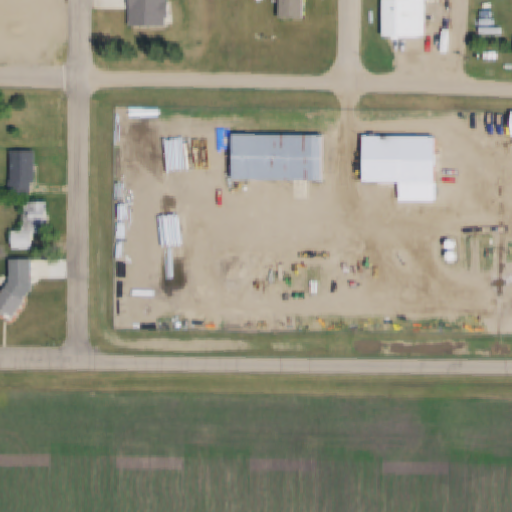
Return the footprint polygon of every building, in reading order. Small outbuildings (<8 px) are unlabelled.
[(168,0),(168,27),(137,26),(137,0),(168,0)] [(279,0),(304,0),(304,17),(279,17),(279,0)] [(426,0),(426,36),(382,35),(382,0),(426,0)] [(232,133),(321,135),(320,179),(231,177),(232,133)] [(363,135),(436,136),(435,199),(399,199),(400,181),(362,180),(363,135)] [(16,152),(42,153),(41,183),(37,183),(36,195),(15,195),(16,152)] [(26,203),(53,203),(52,232),(25,231),(26,203)] [(458,240),(459,243),(458,246),(455,247),(452,246),(451,243),(452,240),(455,239),(458,240)] [(459,251),(460,254),(459,257),(456,258),(453,257),(452,254),(453,251),(456,250),(459,251)] [(0,302),(8,288),(32,301),(23,316),(13,310),(10,314),(0,307),(0,302)]
